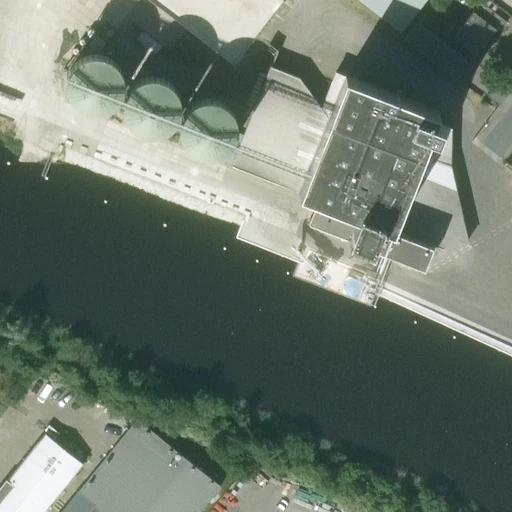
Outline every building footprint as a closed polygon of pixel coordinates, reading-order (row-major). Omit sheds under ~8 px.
[(271,13),(254,0),(228,0),(207,28),(218,36),(209,47),(231,65),(271,13)] [(357,0),(399,32),(401,33),(426,0),(357,0)] [(494,30),(498,33),(506,23),(480,2),(452,38),(475,55),(494,30)] [(416,23),(404,39),(457,80),(469,63),(416,23)] [(67,69),(63,78),(63,88),(66,97),(71,105),(79,110),(89,113),(98,112),(107,109),(114,103),(119,95),(121,85),(120,76),(116,67),(109,61),(101,56),(91,55),(82,57),(73,62),(67,69)] [(431,248),(440,251),(465,246),(450,170),(451,131),(437,125),(441,115),(337,73),(322,111),(298,81),(270,70),(230,168),(315,202),(306,224),(422,270),(431,248)] [(125,90),(122,99),(121,109),(124,118),(130,126),(138,132),(147,134),(157,134),(166,130),(173,124),(178,116),(180,107),(178,97),(174,89),(168,82),(159,78),(150,76),(140,78),(132,83),(125,90)] [(182,114),(178,123),(178,133),(181,142),(186,150),(195,155),(204,158),(213,157),(222,154),(229,148),(234,139),(236,130),(235,121),(231,112),(224,106),(216,101),(206,100),(197,102),(188,107),(182,114)] [(199,511),(220,486),(136,419),(77,492),(61,511),(199,511)] [(0,489),(0,511),(44,511),(83,464),(45,433),(0,489)]
